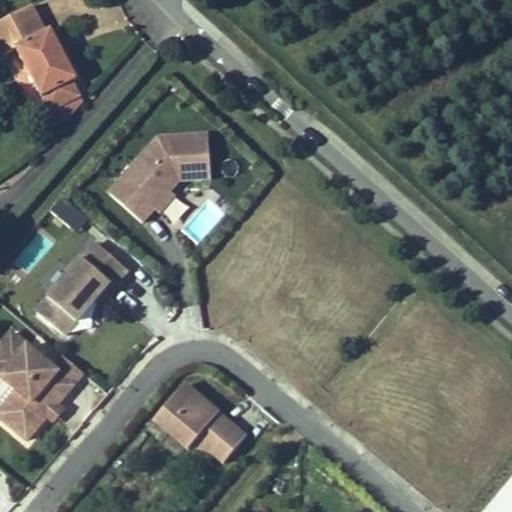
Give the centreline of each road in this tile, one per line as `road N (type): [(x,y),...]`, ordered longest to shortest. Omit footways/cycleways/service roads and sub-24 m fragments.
road 1 (residential): [(23,511),(125,387),(190,337),(220,338),(261,362),(439,511)]
road 2 (residential): [(177,0),(511,290)]
